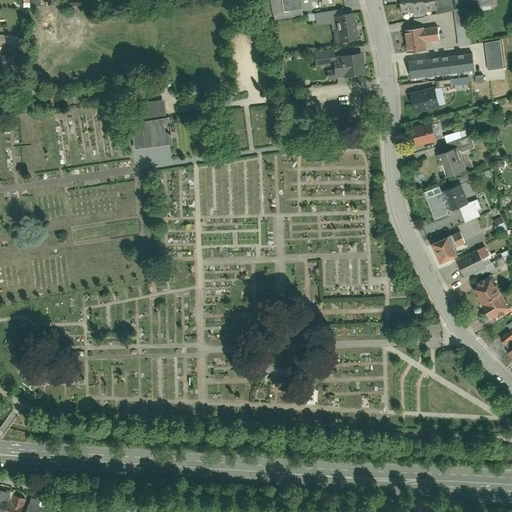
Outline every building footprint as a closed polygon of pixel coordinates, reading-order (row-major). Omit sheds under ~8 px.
[(299,0),(269,0),(271,19),(301,15),(299,0)] [(400,0),(402,11),(405,11),(405,12),(411,11),(411,10),(413,10),(416,10),(416,11),(422,10),(422,9),(425,9),(425,10),(436,8),(435,0),(400,0)] [(453,10),(459,46),(472,44),(466,8),(453,10)] [(330,16),(335,41),(354,38),(349,13),(330,16)] [(404,30),(407,52),(427,49),(427,42),(439,40),(438,26),(404,30)] [(484,42),(487,70),(503,68),(500,40),(484,42)] [(340,57),(334,59),(333,49),(314,50),(314,65),(331,64),(333,78),(359,74),(355,51),(339,53),(340,57)] [(408,61),(410,78),(475,70),(473,53),(408,61)] [(142,95),(149,94),(147,82),(133,84),(135,92),(141,91),(142,95)] [(409,95),(414,115),(440,108),(434,88),(409,95)] [(165,139),(160,103),(132,106),(136,139),(147,138),(148,141),(165,139)] [(411,128),(415,146),(436,141),(432,123),(411,128)] [(437,155),(445,178),(464,171),(455,148),(437,155)] [(441,193),(447,212),(466,205),(460,186),(441,193)] [(503,217),(493,219),(497,233),(506,230),(503,217)] [(430,243),(438,263),(457,256),(453,247),(466,243),(461,231),(430,243)] [(458,261),(466,276),(486,267),(478,251),(458,261)] [(499,290),(492,277),(473,288),(480,300),(499,290)] [(507,303),(499,290),(480,300),(488,313),(507,303)] [(468,327),(481,341),(491,332),(478,318),(468,327)] [(0,488),(0,511),(2,511),(14,511),(20,496),(8,492),(5,499),(0,497),(0,490),(0,489),(0,488)] [(27,501),(24,511),(43,511),(45,506),(27,501)]
